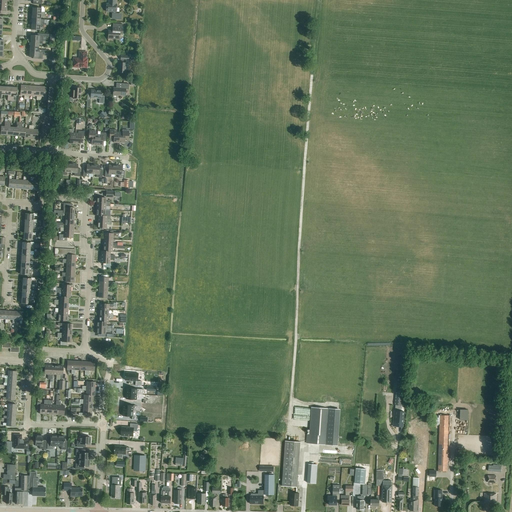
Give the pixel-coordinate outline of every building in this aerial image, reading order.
[(106,4),(106,12),(113,12),(115,12),(116,12),(116,5),(115,5),(115,0),(108,0),(109,4),(106,4)] [(122,35),(122,24),(113,24),(112,31),(108,31),(108,41),(108,39),(119,40),(119,35),(122,35)] [(72,67),(78,67),(86,68),(87,60),(86,60),(86,52),(79,52),(79,59),(78,59),(77,58),(75,58),(75,59),(73,59),(73,62),(72,67)] [(120,56),(120,60),(121,60),(121,63),(118,63),(117,73),(125,73),(126,63),(125,63),(125,60),(128,60),(129,57),(120,56)] [(113,88),(113,95),(112,97),(113,98),(117,98),(117,95),(125,96),(125,89),(128,90),(129,84),(122,84),(121,88),(113,88)] [(80,88),(73,88),(73,91),(70,90),(69,101),(73,101),(73,99),(80,99),(80,88)] [(101,99),(101,91),(91,90),(90,98),(101,99)] [(75,134),(73,133),(73,130),(66,129),(65,138),(67,138),(69,138),(69,143),(75,144),(75,134)] [(119,143),(119,133),(116,133),(116,130),(109,130),(109,139),(113,139),(113,143),(119,143)] [(128,131),(128,130),(122,130),(122,133),(119,133),(119,143),(124,143),(124,142),(128,142),(128,131)] [(75,134),(75,144),(80,144),(80,139),(83,139),(84,132),(78,131),(78,134),(75,134)] [(95,131),(89,131),(88,139),(91,140),(91,145),(97,145),(97,135),(95,135),(95,131)] [(100,135),(97,135),(97,145),(102,146),(102,140),(106,141),(106,133),(101,133),(100,135)] [(70,173),(71,164),(65,163),(64,168),(61,168),(61,175),(67,175),(67,172),(70,173)] [(78,164),(71,164),(70,173),(74,173),(74,176),(80,176),(80,169),(77,169),(78,164)] [(92,174),(93,165),(87,165),(86,169),(83,169),(83,176),(88,177),(89,174),(92,174)] [(93,165),(92,174),(96,174),(96,177),(102,178),(102,170),(99,170),(99,166),(93,165)] [(114,175),(115,166),(109,165),(108,170),(105,170),(105,177),(110,178),(111,174),(114,175)] [(121,166),(115,166),(114,175),(118,175),(118,178),(124,178),(124,171),(121,171),(121,166)] [(55,211),(55,213),(60,213),(74,214),(74,208),(72,208),(72,204),(63,204),(63,211),(55,211)] [(59,235),(59,241),(67,241),(67,238),(73,238),(73,232),(64,232),(63,235),(59,235)] [(110,328),(96,328),(96,334),(100,334),(100,337),(105,337),(106,331),(116,331),(116,329),(110,328)] [(71,336),(57,335),(57,338),(62,338),(61,342),(60,342),(60,345),(67,346),(67,342),(71,342),(71,336)] [(50,379),(51,365),(45,365),(44,369),(41,369),(40,376),(44,376),(44,374),(48,374),(47,379),(50,379)] [(126,373),(125,380),(136,381),(135,386),(141,386),(142,381),(138,381),(139,374),(126,373)] [(395,405),(394,414),(393,414),(393,418),(394,418),(394,422),(395,422),(395,425),(399,425),(403,425),(404,418),(403,418),(403,417),(401,417),(401,411),(405,412),(406,406),(402,406),(403,391),(396,390),(395,405)] [(7,392),(7,393),(6,397),(3,397),(2,400),(6,400),(14,401),(15,393),(7,392)] [(44,405),(40,404),(40,403),(37,403),(37,411),(40,411),(39,414),(45,414),(46,400),(44,400),(44,405)] [(339,410),(311,408),(310,434),(307,434),(306,443),(336,445),(339,410)] [(468,420),(468,409),(459,409),(459,420),(468,420)] [(123,410),(123,416),(132,417),(132,420),(136,420),(136,411),(123,410)] [(438,471),(447,472),(449,416),(440,416),(438,471)] [(7,418),(7,419),(6,423),(3,423),(3,425),(6,426),(15,426),(15,419),(7,418)] [(122,427),(121,436),(122,436),(122,437),(127,437),(127,436),(133,437),(134,428),(138,428),(138,424),(130,424),(130,427),(122,427)] [(21,435),(14,435),(14,448),(27,449),(27,442),(23,442),(23,441),(22,440),(21,440),(21,435)] [(34,439),(34,443),(35,443),(35,446),(39,446),(39,449),(46,449),(46,442),(42,442),(42,436),(35,435),(35,439),(34,439)] [(50,442),(47,442),(47,449),(53,449),(53,446),(57,446),(57,436),(50,436),(50,442)] [(64,436),(57,436),(57,446),(61,447),(61,450),(67,450),(67,442),(64,442),(64,436)] [(76,447),(84,447),(84,444),(90,444),(90,437),(87,437),(87,436),(83,436),(83,437),(80,437),(80,441),(77,441),(76,447)] [(183,466),(186,467),(188,443),(185,443),(184,461),(181,461),(181,462),(176,461),(175,466),(180,466),(183,466)] [(117,454),(117,458),(122,458),(123,455),(126,455),(126,451),(130,451),(130,448),(126,448),(127,447),(115,446),(115,447),(114,447),(114,450),(114,454),(117,454)] [(84,450),(76,450),(76,453),(79,453),(79,460),(89,460),(89,453),(83,453),(84,450)] [(134,471),(144,471),(145,456),(135,456),(134,471)] [(89,460),(79,460),(78,464),(75,464),(75,469),(83,470),(83,467),(89,467),(89,460)] [(3,480),(14,480),(15,465),(7,464),(7,470),(7,475),(3,475),(3,480)] [(309,464),(307,483),(316,484),(317,465),(309,464)] [(355,484),(365,484),(366,469),(356,468),(355,484)] [(398,475),(399,475),(398,477),(397,481),(401,481),(402,475),(406,475),(407,469),(399,469),(398,475)] [(297,487),(298,472),(283,471),(282,486),(297,487)] [(29,482),(29,483),(28,491),(32,491),(32,496),(44,496),(45,488),(37,487),(37,484),(39,484),(39,478),(36,478),(36,472),(30,472),(29,482)] [(383,472),(377,472),(376,485),(376,495),(379,495),(379,486),(383,486),(382,502),(391,503),(392,486),(391,486),(392,481),(383,481),(383,472)] [(250,496),(250,504),(263,504),(263,496),(263,495),(264,495),(274,495),(274,481),(274,475),(265,475),(264,490),(258,490),(258,494),(251,494),(251,496),(250,496)] [(23,504),(24,492),(24,490),(27,490),(27,476),(21,476),(20,488),(15,488),(14,492),(15,492),(15,504),(19,504),(19,505),(22,505),(23,504)] [(413,496),(413,500),(410,499),(409,505),(410,505),(410,511),(417,511),(417,506),(418,506),(418,500),(418,496),(419,478),(413,478),(412,496),(413,496)] [(112,485),(112,498),(119,498),(119,486),(121,486),(121,481),(115,481),(114,485),(112,485)] [(71,484),(67,484),(63,483),(63,490),(70,491),(70,497),(75,497),(75,496),(82,496),(82,488),(71,488),(71,484)] [(137,487),(137,492),(139,492),(139,503),(141,504),(142,504),(143,503),(146,503),(146,492),(143,492),(143,489),(141,489),(141,483),(137,483),(137,485),(137,487)] [(333,485),(333,496),(328,496),(327,501),(329,501),(329,505),(337,505),(337,500),(339,500),(340,485),(333,485)] [(2,487),(2,495),(6,495),(5,503),(11,503),(12,493),(8,493),(8,487),(2,487)] [(213,488),(212,496),(210,496),(209,502),(210,502),(210,506),(216,507),(216,503),(217,503),(217,494),(220,494),(220,488),(213,488)] [(434,490),(434,498),(435,498),(435,506),(442,506),(442,498),(442,490),(434,490)] [(299,494),(291,494),(290,506),(298,506),(299,494)] [(492,505),(496,505),(497,494),(484,494),(484,503),(485,503),(485,510),(492,511),(492,505)] [(349,506),(349,496),(341,495),(341,500),(342,500),(342,505),(349,506)] [(371,500),(371,506),(379,507),(379,500),(379,496),(376,496),(376,500),(371,500)]
